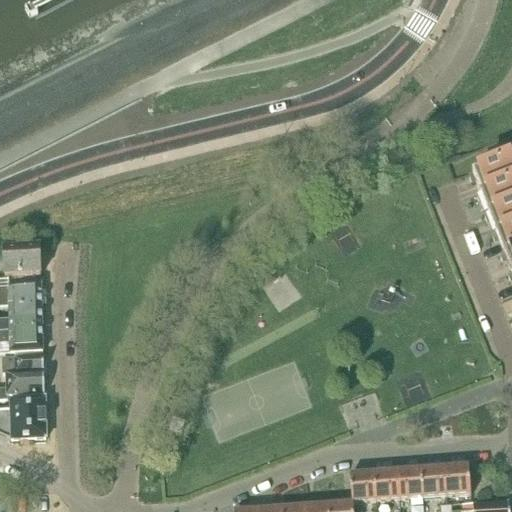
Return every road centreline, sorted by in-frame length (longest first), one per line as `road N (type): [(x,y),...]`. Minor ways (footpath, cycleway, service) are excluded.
road 1 (residential): [(125,511),(131,447),(154,370),(187,307),(230,252),(378,138),(458,115),(511,83)]
road 2 (secondary): [(0,195),(86,161),(341,95),(406,46),(435,0)]
road 3 (residential): [(511,445),(329,455),(186,511)]
road 4 (unclassified): [(86,511),(67,487),(61,305),(68,247)]
road 5 (residential): [(511,361),(444,188)]
